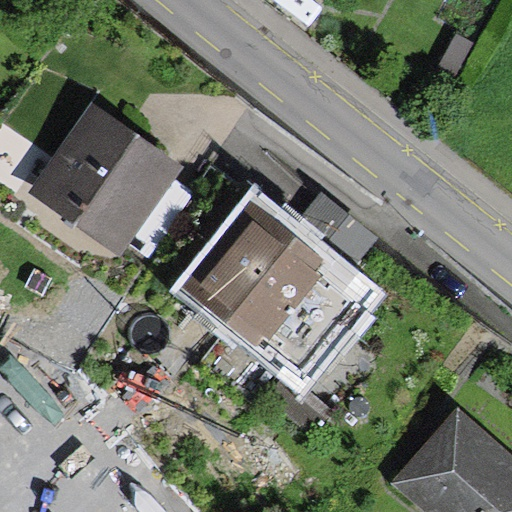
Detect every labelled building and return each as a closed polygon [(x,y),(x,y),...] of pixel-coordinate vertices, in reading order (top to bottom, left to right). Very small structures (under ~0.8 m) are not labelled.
[(459,66),(472,42),(454,32),(441,56),(459,66)] [(194,165),(102,99),(38,187),(130,253),(194,165)] [(360,299),(337,281),(344,273),(255,201),(186,285),(275,357),(284,346),(306,365),(360,299)] [(337,407),(291,368),(268,394),(314,434),(337,407)] [(438,511),(511,511),(511,443),(466,404),(401,479),(438,511)] [(305,465),(268,427),(262,433),(249,420),(215,454),(242,481),(251,473),(274,496),(305,465)]
